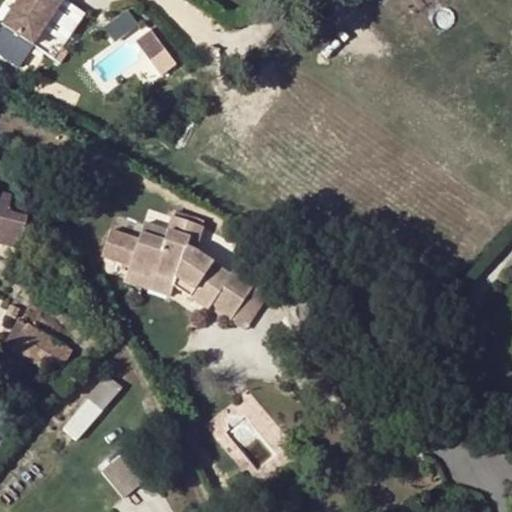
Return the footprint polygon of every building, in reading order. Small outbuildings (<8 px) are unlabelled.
[(19,0),(3,25),(33,45),(62,0),(19,0)] [(106,25),(113,39),(138,28),(131,13),(106,25)] [(166,51),(151,31),(136,42),(151,62),(166,51)] [(61,64),(69,52),(62,47),(54,59),(61,64)] [(111,92),(107,85),(99,91),(104,97),(111,92)] [(8,213),(12,197),(0,194),(0,243),(20,249),(27,218),(8,213)] [(231,274),(214,263),(213,264),(193,250),(187,248),(190,239),(200,242),(203,229),(171,219),(167,230),(168,230),(164,242),(141,234),(139,240),(110,230),(102,257),(130,266),(128,272),(153,280),(154,276),(175,282),(174,285),(208,310),(210,308),(230,321),(257,282),(236,267),(231,274)] [(164,242),(168,230),(167,230),(145,222),(141,234),(164,242)] [(174,285),(175,282),(154,276),(153,280),(128,272),(124,283),(170,297),(174,285)] [(245,331),(272,292),(257,282),(230,321),(245,331)] [(12,350),(27,325),(19,320),(4,345),(12,350)] [(73,352),(27,325),(12,350),(57,377),(73,352)] [(107,390),(66,436),(79,447),(120,401),(107,390)] [(141,466),(133,457),(123,445),(106,460),(111,465),(100,474),(122,498),(148,474),(141,466)] [(139,452),(133,457),(141,466),(147,460),(139,452)]
